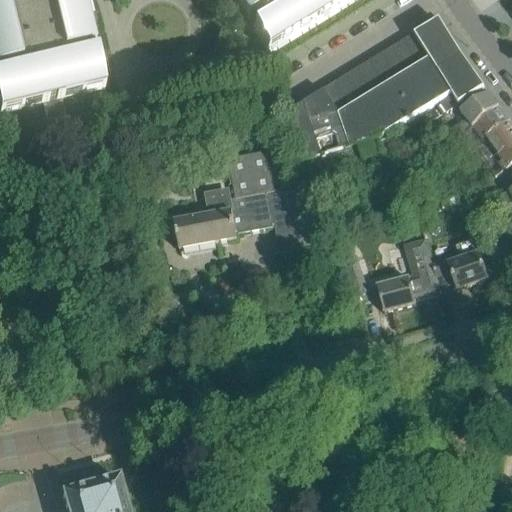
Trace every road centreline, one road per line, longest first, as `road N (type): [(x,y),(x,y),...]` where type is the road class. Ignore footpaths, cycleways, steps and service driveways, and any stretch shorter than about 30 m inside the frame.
road 1 (tertiary): [(480,345),(336,388),(0,448)]
road 2 (unclassified): [(135,127),(270,98),(435,0)]
